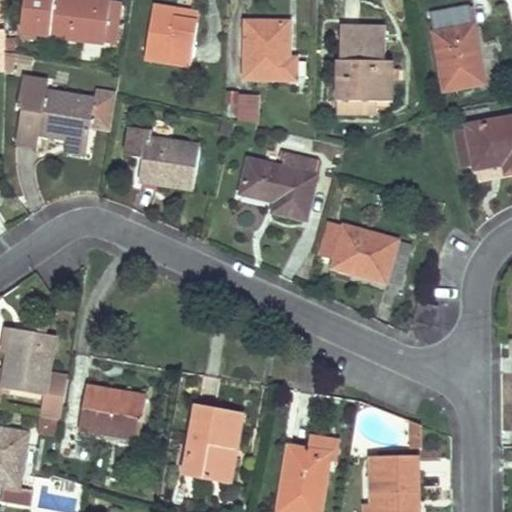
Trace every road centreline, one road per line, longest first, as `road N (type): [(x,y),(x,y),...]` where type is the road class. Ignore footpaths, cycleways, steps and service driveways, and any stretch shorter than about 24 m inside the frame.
road 1 (residential): [(476,391),(85,211),(0,260)]
road 2 (residential): [(476,391),(478,286),(492,250),(511,235)]
road 3 (residential): [(477,511),(476,391)]
